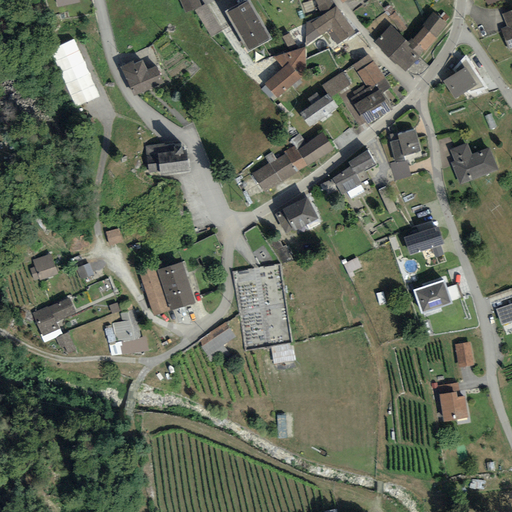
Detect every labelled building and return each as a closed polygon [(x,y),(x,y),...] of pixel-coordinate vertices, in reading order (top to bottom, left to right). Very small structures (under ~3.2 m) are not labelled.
[(199,0),(180,0),(186,12),(202,4),(199,0)] [(250,0),(241,0),(226,8),(248,48),(270,36),(250,0)] [(336,3),(334,0),(315,0),(322,13),(336,3)] [(356,30),(336,3),(322,13),(310,22),(320,35),(331,27),(341,41),(356,30)] [(508,26),(501,29),(510,50),(511,49),(511,9),(503,13),(508,26)] [(409,41),(390,24),(375,40),(405,67),(446,22),(433,10),(421,22),(424,24),(409,41)] [(100,96),(73,38),(51,48),(77,107),(100,96)] [(273,56),(282,67),(264,81),(277,96),(306,72),(304,46),(273,56)] [(368,53),(351,65),(367,87),(384,76),(368,53)] [(456,71),(443,79),(454,98),(467,90),(469,95),(485,85),(466,53),(454,68),(456,71)] [(132,60),(122,65),(134,94),(164,81),(156,64),(146,68),(142,58),(133,62),(132,60)] [(350,82),(341,71),(322,85),(327,91),(331,96),(350,82)] [(379,88),(355,103),(367,122),(391,107),(379,88)] [(331,96),(327,91),(299,110),(309,124),(337,105),(331,96)] [(391,141),(388,141),(393,162),(405,160),(404,154),(419,151),(414,128),(389,134),(391,141)] [(284,153),(254,173),(265,190),(331,147),(321,132),(297,148),(294,143),(283,150),(284,153)] [(185,139),(145,146),(149,172),(160,170),(160,172),(190,168),(185,139)] [(455,160),(451,161),(460,183),(498,167),(489,146),(472,153),(467,141),(450,149),(455,160)] [(374,163),(366,150),(349,160),(351,165),(331,176),(342,195),(363,183),(357,173),(374,163)] [(282,208),(273,212),(284,234),(319,217),(308,194),(282,207),(282,208)] [(438,224),(404,236),(410,254),(444,241),(438,224)] [(119,228),(105,232),(108,245),(122,241),(119,228)] [(88,232),(69,237),(72,250),(91,245),(88,232)] [(437,257),(446,256),(445,247),(436,248),(437,257)] [(35,267),(30,269),(35,280),(39,278),(40,280),(59,273),(51,253),(32,260),(35,267)] [(357,256),(342,264),(349,277),(364,270),(357,256)] [(156,262),(139,271),(155,315),(195,299),(182,259),(158,268),(156,262)] [(89,262),(76,268),(81,279),(94,273),(89,262)] [(443,279),(414,289),(422,312),(451,301),(443,279)] [(69,295),(30,313),(44,343),(55,338),(60,348),(64,346),(67,353),(76,349),(68,331),(62,334),(56,321),(77,311),(69,295)] [(511,302),(495,308),(501,324),(511,320),(511,302)] [(123,322),(112,324),(114,333),(117,332),(119,340),(123,339),(123,341),(120,345),(122,353),(147,348),(145,337),(140,338),(133,310),(121,312),(123,322)] [(236,336),(225,322),(197,342),(208,356),(236,336)] [(470,341),(455,343),(459,367),(474,364),(470,341)] [(456,390),(439,393),(444,420),(468,416),(464,394),(457,395),(456,390)]
